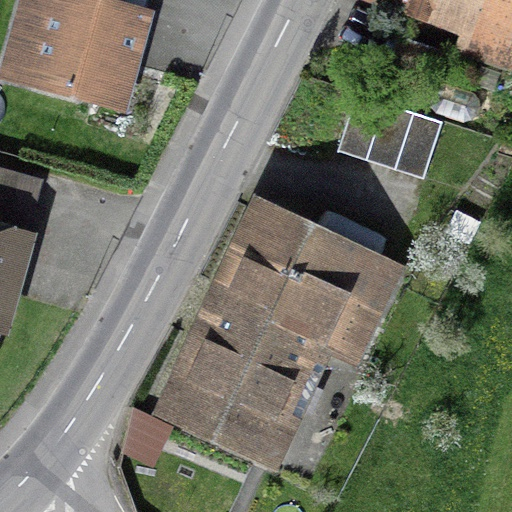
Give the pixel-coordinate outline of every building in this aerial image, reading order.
[(115,108),(140,20),(67,0),(50,0),(28,83),(115,108)] [(511,65),(511,0),(394,0),(465,24),(455,52),(505,69),(507,64),(511,65)] [(438,126),(352,98),(334,155),(420,183),(438,126)] [(347,358),(386,276),(264,219),(171,418),(253,457),(308,340),(347,358)] [(0,326),(23,242),(0,235),(0,326)]
